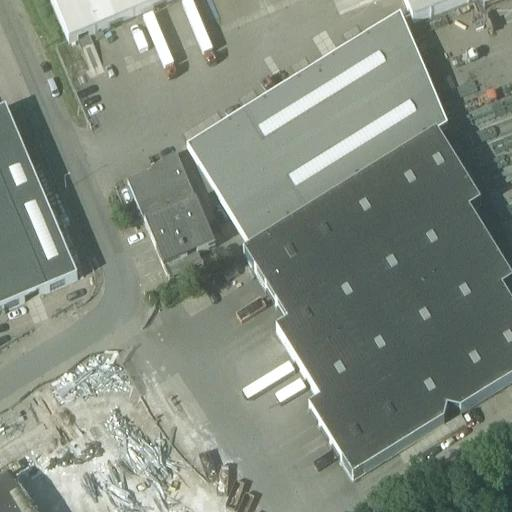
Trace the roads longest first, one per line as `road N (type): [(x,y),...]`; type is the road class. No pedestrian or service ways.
road 1 (unclassified): [(0,386),(99,325),(119,301),(121,279),(71,161)]
road 2 (unclassified): [(71,161),(3,0)]
